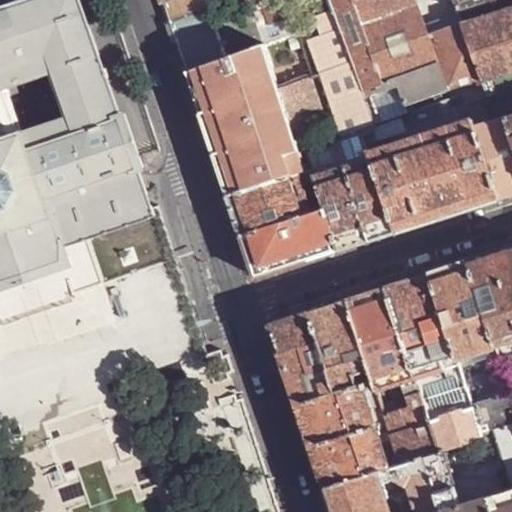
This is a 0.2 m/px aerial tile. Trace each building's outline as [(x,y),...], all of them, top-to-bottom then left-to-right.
[(0,249),(15,244),(54,231),(58,246),(91,235),(153,214),(138,170),(120,117),(80,0),(30,0),(0,10),(0,249)] [(175,36),(188,73),(228,59),(212,16),(206,0),(165,0),(163,1),(175,36)] [(453,0),(329,0),(330,1),(333,11),(374,127),(412,113),(408,102),(481,76),(462,23),(458,12),(453,0)] [(453,0),(458,12),(497,0),(453,0)] [(511,7),(462,23),(481,76),(483,82),(511,73),(511,7)] [(333,11),(296,23),(300,33),(313,74),(335,143),(338,142),(346,167),(371,159),(369,153),(365,141),(363,134),(376,130),(374,127),(333,11)] [(296,23),(295,21),(291,22),(283,28),(272,32),(265,32),(258,34),(263,46),(264,46),(300,33),(296,23)] [(195,97),(201,114),(277,87),(264,46),(263,46),(228,59),(188,73),(195,97)] [(511,115),(511,73),(483,82),(485,87),(487,95),(496,93),(505,118),(511,115)] [(211,144),(228,195),(298,172),(304,170),(277,87),(201,114),(211,144)] [(487,95),(485,87),(463,95),(465,103),(487,95)] [(125,115),(120,117),(138,170),(143,168),(125,115)] [(500,198),(511,194),(511,137),(505,118),(475,127),(500,198)] [(475,127),(472,119),(369,153),(371,159),(396,232),(453,214),(500,198),(475,127)] [(378,137),(376,130),(363,134),(365,141),(378,137)] [(396,232),(371,159),(346,167),(370,240),(396,232)] [(303,186),(316,182),(315,177),(311,167),(304,170),(298,172),(303,186)] [(370,240),(346,167),(315,177),(316,182),(325,208),(340,250),(370,240)] [(236,219),(242,235),(311,213),(303,186),(298,172),(228,195),(236,219)] [(250,259),(256,277),(340,250),(325,208),(311,213),(242,235),(250,259)] [(511,245),(470,259),(497,346),(511,341),(511,245)] [(431,271),(459,359),(497,346),(470,259),(431,271)] [(431,271),(388,286),(417,378),(460,364),(459,359),(431,271)] [(388,286),(350,298),(373,370),(375,379),(379,390),(391,386),(402,383),(417,378),(388,286)] [(350,298),(311,310),(338,391),(360,383),(357,375),(373,370),(350,298)] [(287,318),(271,323),(279,347),(287,369),(293,388),(298,404),(338,391),(311,310),(287,318)] [(473,404),(460,364),(417,378),(426,403),(431,421),(474,407),(473,404)] [(375,379),(373,370),(357,375),(360,383),(364,382),(375,379)] [(426,403),(417,378),(402,383),(408,398),(411,408),(426,403)] [(319,468),(325,487),(378,469),(390,465),(364,382),(360,383),(338,391),(298,404),(305,426),(319,468)] [(402,383),(391,386),(396,402),(384,406),(387,416),(411,408),(408,398),(402,383)] [(511,391),(473,404),(474,407),(482,433),(494,429),(511,423),(511,391)] [(431,421),(426,403),(411,408),(387,416),(401,462),(423,455),(440,449),(431,421)] [(482,433),(474,407),(431,421),(440,449),(444,448),(471,440),(470,437),(482,433)] [(511,487),(511,486),(511,423),(494,429),(511,487)] [(511,511),(511,486),(511,487),(461,503),(444,448),(440,449),(423,455),(442,511),(511,511)] [(390,465),(378,469),(383,482),(395,478),(409,486),(417,511),(442,511),(423,455),(401,462),(390,465)] [(392,511),(383,482),(378,469),(325,487),(332,506),(333,511),(392,511)]
